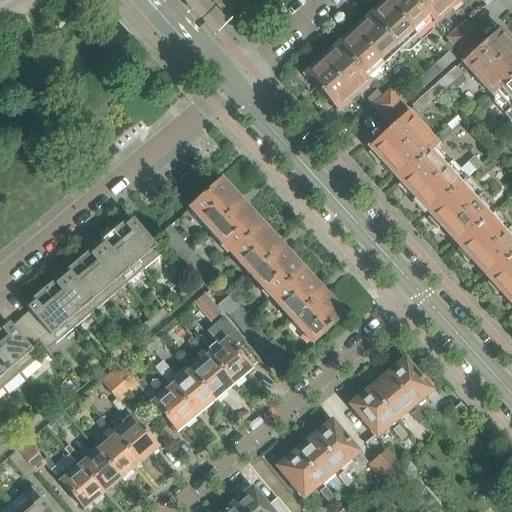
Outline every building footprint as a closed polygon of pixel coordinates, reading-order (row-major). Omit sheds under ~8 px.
[(401,56),(434,26),(410,0),(388,0),(383,5),(381,4),(372,13),(373,14),(368,19),(401,56)] [(462,0),(410,0),(434,26),(462,0)] [(377,78),(401,56),(368,19),(351,35),(349,33),(339,42),(340,43),(335,47),(369,85),(377,78)] [(455,49),(472,33),(464,24),(454,33),(448,27),(439,35),(445,42),(447,40),(449,41),(449,42),(455,49)] [(511,46),(499,31),(483,45),(466,61),(462,65),(492,98),(511,79),(511,46)] [(458,53),(466,61),(483,45),(476,37),(458,53)] [(450,53),(455,49),(449,42),(441,49),(446,55),(450,52),(450,53)] [(336,114),(369,85),(335,47),(318,63),(316,61),(306,70),(308,72),(303,77),(336,114)] [(456,59),(450,53),(450,52),(446,55),(434,66),(441,73),(456,59)] [(429,84),(441,73),(434,66),(423,77),(429,84)] [(445,87),(459,74),(453,68),(436,83),(442,90),(439,92),(442,96),(448,90),(445,87)] [(406,105),(429,84),(423,77),(404,94),(397,87),(389,94),(388,92),(382,98),(390,108),(397,102),(395,101),(399,98),(406,105)] [(511,79),(492,98),(511,120),(511,79)] [(434,104),(442,96),(439,92),(442,90),(436,83),(411,106),(417,112),(431,100),(434,104)] [(373,106),(382,98),(377,93),(368,101),(373,106)] [(380,117),(390,108),(382,98),(373,106),(371,108),(380,117)] [(487,109),(483,105),(478,100),(470,107),(479,117),(487,109)] [(406,114),(407,113),(400,105),(383,120),(391,128),(368,149),(371,152),(368,155),(377,166),(380,163),(398,182),(436,148),(406,114)] [(444,139),(451,132),(448,127),(440,135),(444,139)] [(473,158),(458,171),(436,148),(398,182),(401,185),(398,188),(407,198),(410,196),(428,215),(466,180),(481,167),(473,158)] [(511,196),(511,195),(511,178),(503,186),(511,196)] [(458,248),(496,213),(466,180),(428,215),(430,217),(427,220),(437,231),(440,228),(458,248)] [(241,204),(222,184),(219,181),(219,182),(218,183),(188,211),(209,233),(241,204)] [(261,227),(244,208),(241,204),(209,233),(230,256),(261,227)] [(487,280),(511,256),(511,230),(496,213),(458,248),(460,250),(457,252),(467,263),(469,261),(487,280)] [(157,249),(158,249),(135,220),(129,225),(127,223),(114,233),(146,271),(163,256),(157,249)] [(281,249),(263,229),(261,227),(230,256),(250,278),(281,249)] [(190,251),(188,249),(170,228),(161,236),(181,259),(190,251)] [(128,285),(146,271),(114,233),(101,244),(104,246),(99,250),(128,285)] [(199,243),(193,248),(198,253),(203,249),(199,243)] [(300,270),(285,253),(281,249),(250,278),(270,301),(302,272),(300,270)] [(110,300),(128,285),(99,250),(93,255),(91,252),(79,263),(110,300)] [(211,277),(209,274),(190,251),(181,259),(202,284),(211,277)] [(511,307),(511,256),(487,280),(489,282),(486,285),(496,296),(499,293),(511,307)] [(93,315),(110,300),(79,263),(66,273),(69,276),(64,280),(93,315)] [(322,294),(303,273),(302,272),(270,301),(290,323),(322,294)] [(75,329),(93,315),(64,280),(58,284),(56,282),(44,292),(75,329)] [(200,291),(195,284),(194,283),(177,297),(184,305),(200,291)] [(75,329),(44,292),(32,302),(34,305),(28,310),(31,313),(22,320),(40,342),(48,351),(75,329)] [(343,317),(325,298),(322,294),(290,323),(311,345),(342,317),(342,318),(343,317)] [(220,315),(211,304),(204,296),(194,305),(210,323),(220,315)] [(248,321),(232,302),(228,297),(219,306),(239,329),(248,321)] [(160,324),(168,318),(161,311),(154,317),(160,324)] [(149,334),(160,324),(154,317),(143,326),(149,334)] [(221,318),(205,332),(215,344),(217,346),(206,355),(232,386),(233,385),(234,386),(243,379),(241,377),(250,371),(234,352),(242,344),(221,318)] [(31,350),(40,342),(22,320),(12,328),(10,325),(5,329),(3,327),(0,328),(0,349),(21,375),(38,361),(33,354),(33,353),(31,350)] [(268,343),(267,343),(248,321),(239,329),(258,352),(268,343)] [(125,354),(134,347),(127,338),(118,345),(125,354)] [(194,342),(188,347),(195,356),(202,351),(194,342)] [(264,359),(274,351),(268,343),(258,352),(264,359)] [(114,363),(125,354),(118,345),(107,355),(114,363)] [(0,385),(4,390),(21,375),(0,349),(0,385)] [(199,361),(187,371),(213,401),(214,400),(215,401),(224,394),(223,393),(232,386),(206,355),(206,356),(204,357),(199,361)] [(424,378),(421,381),(404,360),(396,367),(394,367),(387,373),(387,376),(386,376),(412,407),(426,395),(428,396),(426,398),(433,406),(439,400),(434,393),(432,394),(429,390),(432,388),(424,378)] [(162,362),(154,369),(169,387),(195,417),(201,411),(202,412),(211,405),(210,404),(213,401),(187,371),(186,369),(184,367),(174,376),(162,362)] [(122,369),(112,377),(119,385),(128,395),(136,389),(137,388),(135,385),(122,369)] [(394,422),(412,407),(386,376),(378,383),(376,383),(369,388),(369,391),(368,391),(394,422)] [(118,403),(128,395),(119,385),(112,377),(103,385),(115,400),(118,403)] [(141,380),(135,385),(137,388),(143,395),(149,389),(141,380)] [(151,398),(148,401),(175,433),(184,426),(184,427),(193,420),(192,419),(195,417),(169,387),(158,396),(157,394),(154,396),(151,398)] [(375,438),(394,422),(368,391),(360,398),(358,398),(351,403),(351,405),(349,407),(363,423),(362,424),(372,436),(373,435),(375,438)] [(115,400),(111,404),(119,414),(124,410),(118,403),(115,400)] [(416,428),(422,423),(414,413),(408,418),(416,428)] [(36,429),(46,421),(40,414),(30,422),(36,429)] [(107,430),(107,429),(99,420),(93,425),(101,435),(107,430)] [(132,420),(113,435),(138,465),(139,463),(140,465),(149,457),(148,456),(156,449),(132,420)] [(27,436),(36,429),(30,422),(21,429),(27,436)] [(348,440),(347,441),(331,423),(322,430),(320,430),(314,435),(314,437),(313,438),(339,469),(349,461),(358,471),(366,464),(355,451),(356,450),(348,440)] [(398,443),(404,438),(396,427),(389,432),(398,443)] [(130,471),(138,465),(113,435),(95,450),(120,480),(121,479),(122,480),(131,473),(130,471)] [(321,484),(339,469),(313,438),(305,444),(303,444),(296,450),(295,453),(321,484)] [(0,457),(0,458),(10,450),(4,443),(0,446),(0,457)] [(70,460),(75,456),(66,445),(61,449),(66,455),(70,460)] [(29,448),(20,456),(35,474),(44,466),(41,463),(29,448)] [(95,450),(78,464),(103,494),(109,489),(110,490),(119,483),(118,482),(120,480),(95,450)] [(401,469),(393,459),(387,451),(378,459),(393,477),(401,469)] [(20,456),(17,453),(8,460),(26,482),(35,474),(20,456)] [(302,500),(321,484),(295,453),(287,460),(284,460),(278,465),(278,468),(276,469),(289,485),(299,498),(300,497),(302,500)] [(96,500),(103,494),(78,464),(75,466),(70,460),(66,455),(51,466),(45,460),(41,463),(44,466),(82,511),(88,507),(89,508),(97,501),(96,500)] [(384,485),(393,477),(378,459),(368,467),(384,485)] [(400,483),(406,476),(400,471),(393,478),(400,483)] [(343,489),(349,484),(341,474),(335,479),(343,489)] [(50,511),(44,504),(46,502),(33,487),(22,495),(11,506),(15,511),(50,511)] [(287,511),(276,499),(266,507),(251,489),(240,499),(241,500),(235,505),(234,506),(238,511),(287,511)] [(325,504),(331,499),(323,489),(317,494),(325,504)] [(499,505),(509,496),(504,490),(494,499),(499,505)] [(505,511),(508,511),(511,509),(511,498),(509,496),(499,505),(505,511)] [(382,511),(374,503),(364,511),(382,511)]
